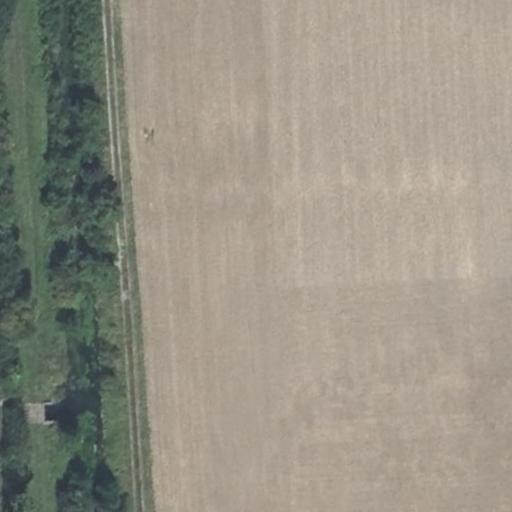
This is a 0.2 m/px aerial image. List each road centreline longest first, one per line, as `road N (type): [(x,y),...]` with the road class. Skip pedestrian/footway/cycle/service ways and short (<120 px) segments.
road 1 (track): [(54,511),(17,0)]
road 2 (track): [(112,0),(139,511)]
